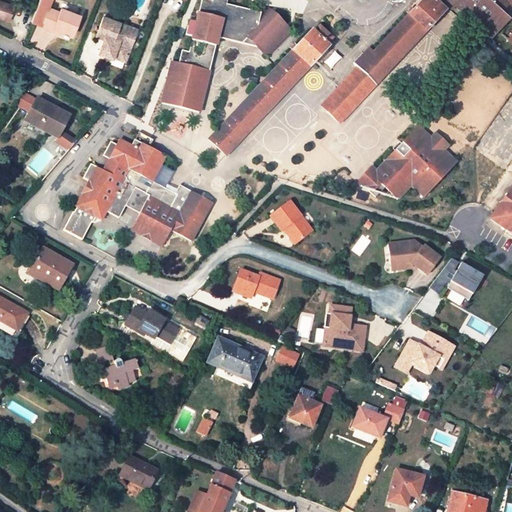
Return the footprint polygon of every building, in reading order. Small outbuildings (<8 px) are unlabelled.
[(261,13),(208,0),(200,0),(195,22),(189,21),(185,35),(192,37),(188,52),(181,51),(178,63),(171,61),(161,104),(198,113),(217,38),(258,48),(266,55),(289,31),(267,10),(260,18),(261,13)] [(422,0),(379,47),(395,63),(445,11),(433,0),(422,0)] [(511,0),(448,0),(452,3),(454,0),(465,0),(462,2),(489,39),(507,22),(499,15),(509,4),(511,6),(511,0)] [(454,0),(452,3),(489,39),(462,2),(465,0),(454,0)] [(0,18),(8,21),(13,6),(0,1),(0,18)] [(60,12),(48,8),(42,26),(53,31),(54,28),(61,30),(72,35),(80,16),(61,9),(60,12)] [(137,30),(103,17),(96,36),(104,39),(98,54),(106,57),(108,54),(113,56),(112,57),(125,62),(137,30)] [(314,32),(311,30),(248,97),(265,113),(328,46),(326,45),(332,39),(319,27),(314,32)] [(395,63),(379,47),(373,53),(365,62),(382,78),(395,63)] [(373,53),(368,49),(354,63),(357,67),(320,106),(339,123),(382,78),(365,62),(373,53)] [(265,113),(248,97),(230,116),(248,132),(265,113)] [(68,116),(36,98),(24,121),(56,138),(57,138),(60,132),(68,116)] [(208,139),(226,156),(248,132),(230,116),(208,139)] [(386,161),(378,168),(383,173),(367,190),(374,199),(379,194),(384,189),(396,200),(410,186),(422,197),(455,163),(443,151),(448,145),(435,133),(430,139),(418,127),(394,151),(397,154),(388,163),(386,161)] [(149,148),(154,140),(139,132),(134,140),(149,148)] [(60,140),(71,147),(76,142),(63,133),(60,140)] [(394,151),(386,161),(388,163),(397,154),(394,151)] [(161,165),(152,181),(174,194),(176,190),(167,184),(174,172),(161,165)] [(383,173),(378,168),(375,172),(370,167),(355,183),(360,188),(367,190),(383,173)] [(86,188),(91,191),(94,185),(88,181),(81,194),(83,195),(86,188)] [(511,185),(489,219),(511,235),(511,185)] [(134,189),(125,207),(139,214),(148,196),(134,189)] [(396,200),(384,189),(379,194),(396,200)] [(289,201),(270,216),(281,231),(283,229),(285,227),(297,242),(312,231),(289,201)] [(94,217),(76,208),(64,230),(82,240),(94,217)] [(161,247),(163,243),(132,227),(129,231),(161,247)] [(294,244),(297,242),(285,227),(283,229),(294,244)] [(412,242),(386,245),(388,258),(394,263),(395,271),(407,269),(406,264),(409,264),(425,275),(438,258),(422,246),(420,248),(412,242)] [(72,265),(43,248),(30,269),(47,280),(45,284),(57,290),(72,265)] [(453,291),(448,298),(466,308),(485,275),(463,262),(448,288),(453,291)] [(47,280),(30,269),(28,269),(25,273),(45,284),(47,280)] [(257,277),(240,270),(233,288),(251,295),(253,291),(272,299),(279,281),(259,273),(257,277)] [(250,299),(251,295),(233,288),(232,291),(250,299)] [(27,313),(0,297),(0,320),(17,331),(19,327),(27,313)] [(348,308),(329,306),(328,314),(327,314),(326,327),(325,327),(322,345),(344,347),(345,343),(362,345),(365,326),(352,325),(350,327),(348,324),(349,316),(347,316),(348,308)] [(146,314),(134,307),(126,321),(138,327),(137,329),(144,333),(154,338),(150,345),(182,362),(196,336),(179,327),(177,331),(163,322),(164,320),(147,311),(146,314)] [(27,313),(19,327),(23,329),(31,315),(27,313)] [(138,327),(126,321),(124,324),(143,335),(144,333),(137,329),(138,327)] [(437,368),(444,371),(457,345),(429,331),(422,344),(409,338),(394,368),(408,375),(413,367),(432,377),(437,368)] [(250,355),(251,353),(253,349),(231,338),(229,344),(228,345),(250,355)] [(229,344),(218,339),(207,362),(217,367),(214,373),(238,384),(241,378),(251,382),(261,358),(251,353),(250,355),(228,345),(229,344)] [(322,346),(362,351),(362,345),(345,343),(344,347),(322,345),(322,346)] [(282,347),(278,355),(295,363),(299,354),(298,353),(299,352),(284,345),(283,347),(282,347)] [(108,346),(96,350),(100,363),(108,360),(113,359),(108,346)] [(110,367),(98,371),(101,381),(106,380),(107,384),(113,382),(114,384),(116,383),(117,386),(118,385),(118,387),(119,389),(128,386),(127,383),(136,381),(132,371),(138,369),(135,359),(121,364),(119,360),(118,359),(117,359),(115,361),(114,362),(114,363),(115,366),(110,367)] [(320,362),(317,369),(327,373),(330,366),(320,362)] [(507,368),(501,365),(498,371),(505,374),(507,368)] [(504,385),(490,379),(483,394),(494,399),(495,397),(498,398),(504,385)] [(326,386),(321,400),(333,405),(338,392),(326,386)] [(302,388),(299,395),(290,416),(300,421),(299,423),(311,428),(321,405),(313,402),(316,394),(314,393),(302,388)] [(359,407),(351,427),(379,438),(386,419),(398,424),(404,409),(388,403),(383,417),(359,407)] [(299,426),(299,423),(300,421),(290,416),(288,415),(286,420),(299,426)] [(204,418),(197,432),(207,437),(214,423),(204,418)] [(410,449),(415,438),(398,431),(394,443),(410,449)] [(365,446),(332,433),(324,452),(341,459),(356,466),(365,446)] [(341,459),(324,452),(323,455),(339,462),(341,459)] [(157,471),(128,456),(119,475),(147,489),(157,471)] [(423,475),(395,468),(387,501),(405,506),(409,495),(417,497),(423,475)] [(198,511),(219,511),(234,480),(216,472),(199,511),(198,511)] [(482,511),(486,500),(451,492),(446,511),(482,511)]
